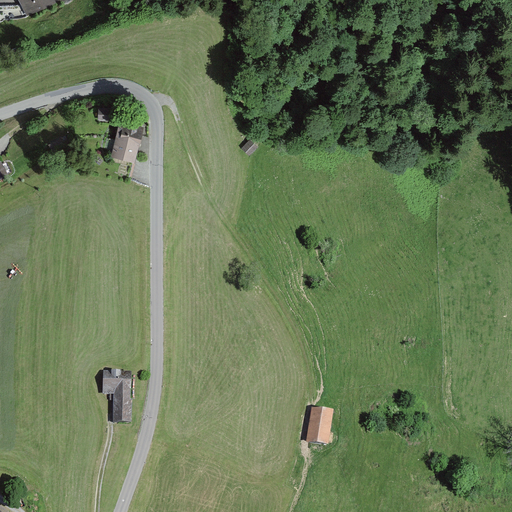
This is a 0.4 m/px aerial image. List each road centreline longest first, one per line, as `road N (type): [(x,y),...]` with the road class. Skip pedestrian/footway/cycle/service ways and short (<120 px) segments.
road 1 (tertiary): [(120,511),(155,381),(156,120),(145,97),(112,85),(0,114)]
road 2 (track): [(149,103),(172,105),(218,213),(299,338),(311,397),(305,435)]
